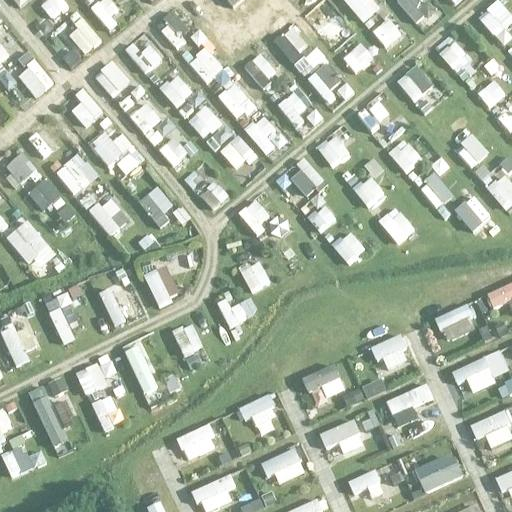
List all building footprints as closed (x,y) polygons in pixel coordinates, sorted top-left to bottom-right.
[(246,0),(224,0),(233,11),(246,0)] [(338,0),(361,26),(370,18),(354,0),(338,0)] [(397,0),(394,3),(413,25),(421,19),(404,0),(397,0)] [(325,39),(341,25),(323,3),(307,17),(325,39)] [(108,34),(116,27),(97,5),(89,11),(108,34)] [(160,22),(176,40),(185,31),(170,14),(160,22)] [(73,27),(93,50),(100,44),(80,21),(73,27)] [(385,52),(394,44),(380,27),(371,35),(385,52)] [(133,45),(147,58),(156,49),(143,36),(133,45)] [(274,44),(292,67),(300,60),(282,37),(274,44)] [(360,45),(342,60),(356,78),(374,62),(360,45)] [(151,69),(132,46),(124,53),(143,76),(151,69)] [(204,86),(211,79),(194,60),(187,66),(204,86)] [(51,86),(33,63),(25,69),(44,92),(51,86)] [(270,85),(251,63),(243,69),(262,92),(270,85)] [(378,67),(372,72),(376,77),(381,72),(378,67)] [(117,93),(100,73),(92,80),(110,100),(117,93)] [(470,86),(483,100),(497,87),(485,73),(470,86)] [(326,106),(333,99),(314,76),(306,82),(326,106)] [(165,83),(156,91),(174,112),(183,105),(165,83)] [(101,114),(82,92),(74,98),(93,121),(101,114)] [(234,122),(242,115),(223,93),(216,99),(234,122)] [(303,125),(284,102),(276,108),(295,131),(303,125)] [(127,119),(143,139),(151,132),(135,112),(127,119)] [(445,143),(453,136),(434,112),(425,119),(445,143)] [(460,129),(474,123),(469,112),(455,118),(460,129)] [(36,150),(54,136),(38,117),(21,131),(36,150)] [(185,124),(200,141),(208,134),(194,117),(185,124)] [(246,134),(264,156),(272,149),(253,128),(246,134)] [(167,132),(153,145),(164,156),(178,144),(167,132)] [(467,135),(452,147),(467,165),(482,153),(467,135)] [(129,157),(137,150),(125,136),(117,143),(129,157)] [(227,146),(246,168),(255,161),(235,138),(227,146)] [(107,171),(115,165),(95,141),(88,147),(107,171)] [(389,155),(408,178),(417,171),(398,149),(389,155)] [(12,162),(28,181),(37,174),(21,155),(12,162)] [(294,167),(313,190),(321,183),(301,161),(294,167)] [(498,203),(511,191),(511,182),(497,165),(480,180),(498,203)] [(426,200),(444,190),(431,166),(413,175),(426,200)] [(361,168),(346,185),(363,200),(378,184),(361,168)] [(80,191),(63,170),(55,176),(72,197),(80,191)] [(207,172),(191,186),(206,203),(222,188),(207,172)] [(33,190),(48,207),(57,200),(42,182),(33,190)] [(319,197),(302,209),(312,223),(329,211),(319,197)] [(159,231),(168,224),(147,198),(138,205),(159,231)] [(452,199),(438,212),(454,229),(468,215),(452,199)] [(390,202),(373,216),(391,236),(407,221),(390,202)] [(118,231),(96,206),(87,213),(108,239),(118,231)] [(349,223),(359,238),(375,227),(365,212),(349,223)] [(343,223),(326,238),(342,256),(359,241),(343,223)] [(78,259),(94,246),(80,229),(64,242),(78,259)] [(232,261),(243,286),(264,276),(253,251),(232,261)] [(158,280),(167,278),(161,258),(153,260),(158,280)] [(157,312),(169,306),(153,272),(140,278),(157,312)] [(44,286),(34,291),(44,312),(54,307),(44,286)] [(240,313),(234,290),(213,296),(219,318),(240,313)] [(108,296),(98,301),(111,328),(121,324),(108,296)] [(0,333),(16,329),(9,307),(0,310),(0,333)] [(167,321),(183,359),(194,354),(178,316),(167,321)] [(337,368),(304,380),(318,406),(350,397),(337,368)] [(144,375),(136,378),(143,399),(151,396),(144,375)] [(106,387),(86,394),(96,421),(115,413),(106,387)] [(269,398),(237,410),(258,428),(275,421),(269,398)] [(72,404),(61,408),(73,436),(84,431),(72,404)] [(222,418),(179,440),(189,461),(228,430),(222,418)] [(354,423),(322,436),(338,463),(369,450),(354,423)] [(0,446),(0,456),(5,468),(24,459),(15,439),(0,446)] [(298,451),(263,463),(270,480),(306,474),(298,451)] [(375,472),(350,483),(366,502),(385,494),(375,472)] [(230,477),(196,492),(204,511),(210,511),(236,503),(230,477)] [(322,511),(316,499),(290,511),(322,511)]
